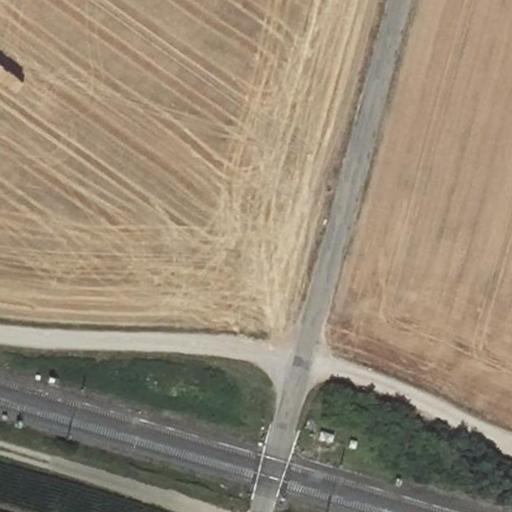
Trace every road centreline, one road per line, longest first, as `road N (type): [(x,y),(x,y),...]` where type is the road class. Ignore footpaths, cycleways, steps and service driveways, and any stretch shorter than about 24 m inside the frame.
road 1 (track): [(0,328),(302,352),(511,443)]
road 2 (unclassified): [(401,0),(261,511)]
road 3 (track): [(192,511),(0,456)]
